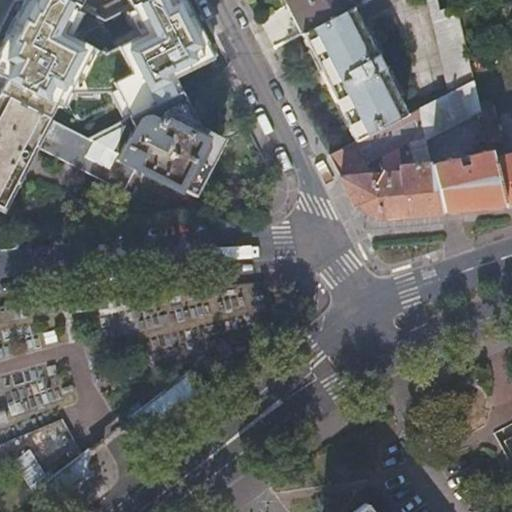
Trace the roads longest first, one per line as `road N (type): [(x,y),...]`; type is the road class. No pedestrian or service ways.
road 1 (residential): [(320,236),(0,272)]
road 2 (secondary): [(365,333),(133,511)]
road 3 (residential): [(320,236),(316,206),(214,0)]
road 4 (secondary): [(511,283),(365,333)]
